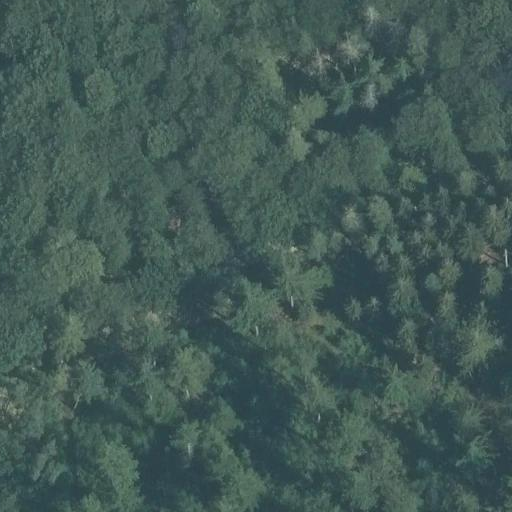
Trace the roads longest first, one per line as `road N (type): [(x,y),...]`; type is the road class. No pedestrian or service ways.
road 1 (track): [(159,288),(330,234),(511,163)]
road 2 (track): [(93,0),(159,288)]
road 3 (track): [(0,344),(159,288)]
